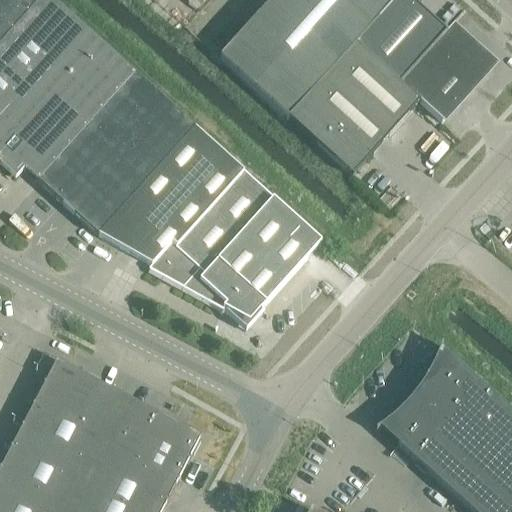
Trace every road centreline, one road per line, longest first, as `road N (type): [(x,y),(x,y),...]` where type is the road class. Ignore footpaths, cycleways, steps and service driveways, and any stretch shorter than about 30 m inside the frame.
road 1 (unclassified): [(287,408),(511,142)]
road 2 (unclassified): [(287,408),(0,269)]
